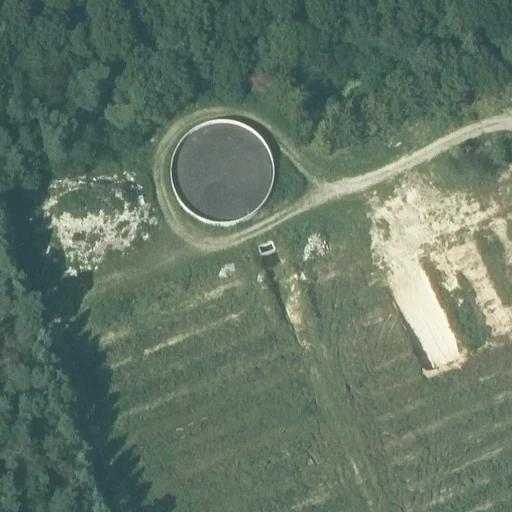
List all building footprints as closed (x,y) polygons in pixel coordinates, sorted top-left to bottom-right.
[(270,174),(270,173),(269,163),(266,153),(261,144),(255,137),(247,131),(238,127),(230,124),(219,123),(210,125),(200,128),(190,134),(184,140),(179,147),(174,157),(172,164),(171,175),(173,185),(176,194),(181,203),(188,210),(195,215),(205,220),(216,222),(223,222),(231,221),(240,218),(248,214),(256,207),(262,201),(267,191),(269,182),(270,174)] [(396,230),(511,184),(511,172),(510,168),(390,215),(396,230)] [(132,276),(139,298),(156,293),(149,271),(132,276)] [(43,296),(70,288),(66,277),(40,284),(43,296)] [(78,317),(103,309),(97,292),(72,300),(78,317)]
